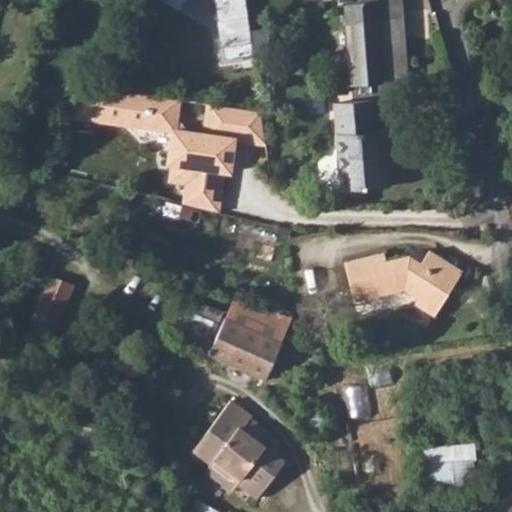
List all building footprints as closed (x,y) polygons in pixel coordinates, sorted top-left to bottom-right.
[(219,0),(221,18),(218,19),(221,45),(223,45),(252,41),(249,18),(249,0),(159,0),(181,10),(185,0),(219,0)] [(252,0),(253,15),(265,12),(264,0),(252,0)] [(354,20),(359,83),(408,81),(403,16),(364,19),(363,0),(344,4),(345,21),(354,20)] [(402,0),(365,0),(363,0),(364,19),(403,16),(402,0)] [(345,21),(350,84),(359,83),(354,20),(345,21)] [(252,41),(223,45),(225,58),(254,53),(252,41)] [(265,142),(260,110),(82,84),(69,115),(127,123),(129,110),(135,106),(149,108),(147,126),(172,130),(168,162),(172,162),(171,172),(177,180),(186,181),(185,188),(218,193),(222,170),(229,171),(234,138),(265,142)] [(372,99),(334,102),(338,156),(344,156),(347,188),(390,185),(385,129),(374,130),(372,99)] [(129,110),(127,123),(147,126),(149,108),(135,106),(129,110)] [(338,156),(341,189),(347,188),(344,156),(338,156)] [(185,188),(183,203),(216,211),(218,193),(185,188)] [(166,207),(159,206),(158,211),(198,221),(201,211),(167,202),(166,207)] [(280,232),(217,216),(210,246),(272,262),(280,232)] [(384,252),(345,262),(355,301),(404,288),(419,298),(415,303),(435,315),(462,271),(429,249),(421,262),(410,254),(386,260),(384,252)] [(42,285),(67,295),(72,281),(47,272),(42,285)] [(30,317),(55,326),(67,295),(42,285),(30,317)] [(210,354),(265,379),(282,342),(293,317),(236,295),(210,354)] [(176,325),(211,342),(217,326),(223,311),(190,296),(176,325)] [(253,416),(231,399),(193,449),(212,464),(216,459),(240,477),(236,482),(258,498),(286,461),(243,428),(253,416)] [(470,446),(420,451),(424,482),(473,478),(470,446)]
